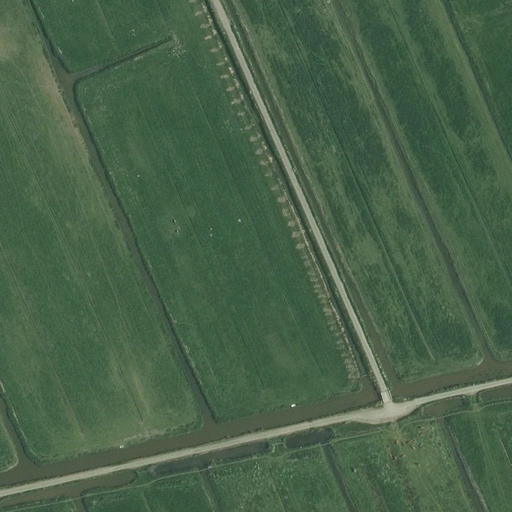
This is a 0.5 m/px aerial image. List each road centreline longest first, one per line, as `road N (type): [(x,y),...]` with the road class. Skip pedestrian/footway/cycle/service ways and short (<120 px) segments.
road 1 (unclassified): [(214,0),(392,411)]
road 2 (unclassified): [(0,493),(392,411)]
road 3 (unclassified): [(392,411),(511,380)]
